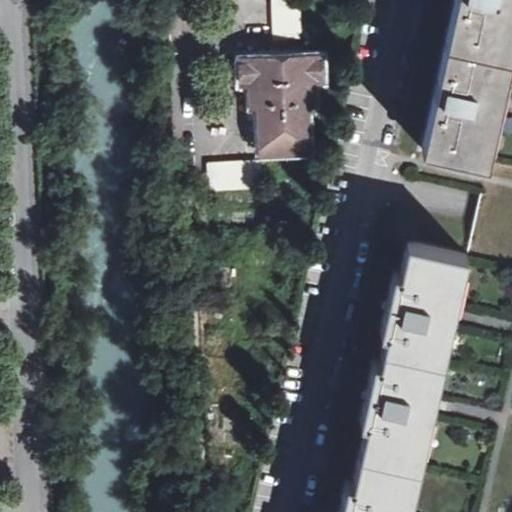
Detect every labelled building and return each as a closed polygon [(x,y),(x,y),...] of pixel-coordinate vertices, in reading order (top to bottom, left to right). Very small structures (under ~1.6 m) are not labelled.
[(298,0),(272,0),(273,37),(300,36),(298,0)] [(511,0),(455,0),(423,147),(488,162),(502,99),(511,54),(511,0)] [(308,100),(315,100),(314,80),(322,79),(321,54),(242,57),(242,81),(251,81),(252,102),(260,102),(262,150),(310,148),(308,100)] [(261,158),(207,160),(208,187),(263,184),(261,158)] [(454,311),(467,254),(408,241),(401,272),(394,270),(381,330),(387,331),(381,361),(374,360),(361,420),(367,421),(353,482),(347,481),(340,511),(409,511),(434,401),(454,311)]
